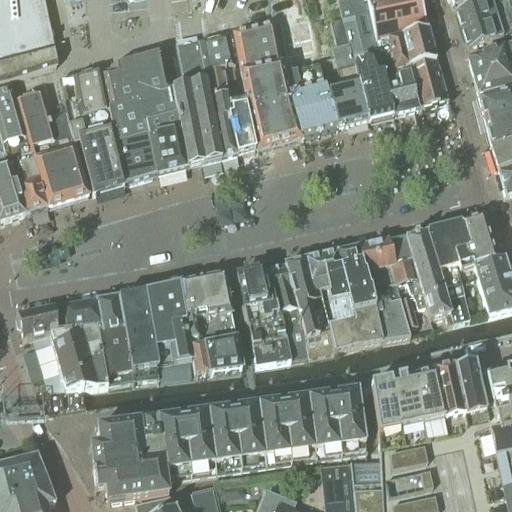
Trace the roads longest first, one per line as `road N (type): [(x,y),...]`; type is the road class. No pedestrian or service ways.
road 1 (unclassified): [(0,307),(210,267),(484,198)]
road 2 (unclassified): [(31,425),(393,373)]
road 3 (unclassified): [(484,198),(433,0)]
